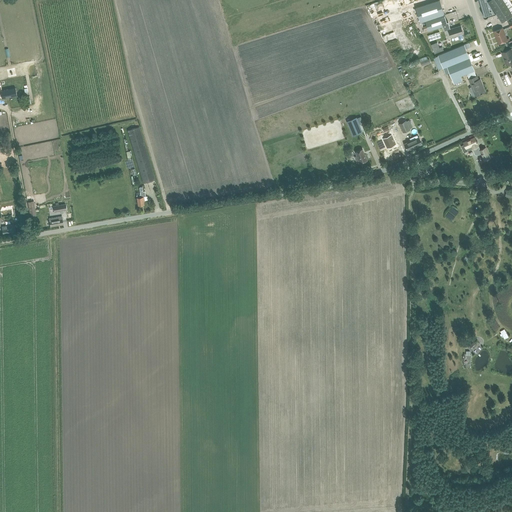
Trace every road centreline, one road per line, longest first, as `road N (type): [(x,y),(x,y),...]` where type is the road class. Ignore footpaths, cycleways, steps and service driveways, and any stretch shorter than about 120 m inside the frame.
road 1 (unclassified): [(31,235),(357,181),(511,115)]
road 2 (track): [(404,511),(414,184)]
road 3 (unclassified): [(31,235),(7,109)]
road 4 (unclassified): [(511,115),(467,0)]
